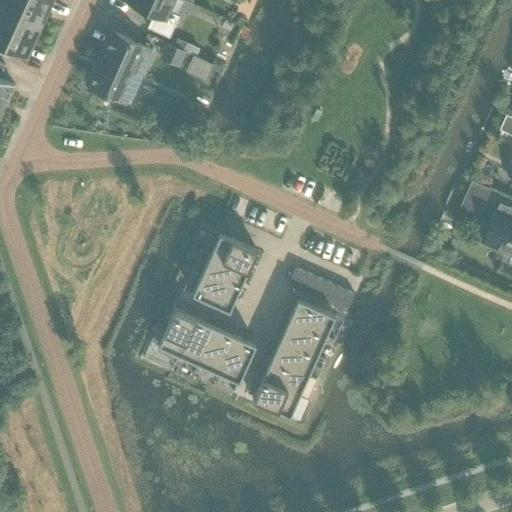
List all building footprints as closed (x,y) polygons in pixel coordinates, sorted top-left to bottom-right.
[(51,0),(0,0),(0,6),(40,25),(51,0)] [(174,0),(126,0),(125,2),(153,14),(147,27),(169,37),(179,15),(170,11),(174,0)] [(40,25),(0,6),(0,53),(8,57),(13,45),(28,52),(40,25)] [(129,102),(153,49),(112,31),(88,86),(119,100),(120,98),(129,102)] [(0,74),(5,64),(0,62),(0,113),(13,84),(0,78),(0,74)] [(511,116),(505,113),(499,126),(511,132),(511,116)] [(489,187),(471,179),(465,193),(483,201),(489,187)] [(511,207),(499,202),(482,240),(511,253),(511,207)] [(219,232),(210,252),(242,267),(242,266),(248,268),(251,260),(256,249),(219,232)] [(210,252),(201,272),(233,286),(233,285),(239,288),(242,280),(248,268),(242,266),(242,267),(210,252)] [(295,267),(291,275),(301,280),(305,271),(295,267)] [(305,271),(301,280),(311,284),(315,276),(305,271)] [(201,272),(191,293),(223,308),(229,310),(234,299),(239,288),(233,285),(233,286),(201,272)] [(291,275),(287,284),(297,288),(301,280),(291,275)] [(315,276),(311,284),(321,289),(325,280),(315,276)] [(301,280),(297,288),(307,293),(311,284),(301,280)] [(325,280),(321,289),(331,293),(335,285),(325,280)] [(311,284),(307,293),(317,297),(321,289),(311,284)] [(335,285),(331,293),(341,297),(345,289),(335,285)] [(321,289),(317,297),(327,301),(331,293),(321,289)] [(345,289),(341,297),(351,302),(354,293),(345,289)] [(331,293),(327,301),(337,306),(341,297),(331,293)] [(293,308),(287,320),(293,322),(293,321),(325,336),(334,314),(303,300),(297,297),(293,308)] [(341,297),(337,306),(347,310),(351,302),(341,297)] [(174,307),(157,344),(177,353),(192,322),(191,321),(194,316),(185,312),(174,307)] [(192,322),(177,353),(197,362),(211,330),(213,325),(205,321),(194,316),(191,321),(192,322)] [(284,328),(278,339),(284,342),(284,341),(316,355),(325,336),(293,321),(293,322),(287,320),(284,328)] [(211,330),(197,362),(217,371),(231,339),(230,339),(233,333),(224,330),(213,325),(211,330)] [(231,339),(217,371),(238,381),(253,349),(255,344),(244,339),(233,333),(230,339),(231,339)] [(275,348),(270,359),(275,361),(307,375),(316,355),(284,341),(284,342),(278,339),(275,348)] [(266,367),(261,379),(266,381),(267,380),(298,395),(307,375),(275,361),(270,359),(266,367)] [(257,387),(252,398),(289,415),(298,395),(267,380),(266,381),(261,379),(257,387)]
